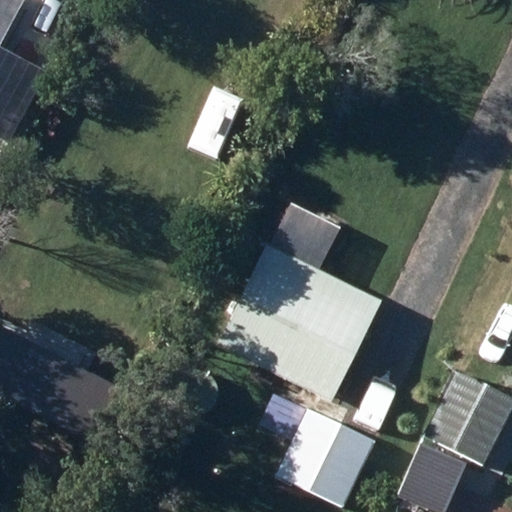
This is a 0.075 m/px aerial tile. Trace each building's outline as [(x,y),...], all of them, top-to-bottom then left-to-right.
[(258,242),(208,340),(321,397),(371,299),(258,242)] [(448,370),(419,432),(480,460),(508,397),(448,370)] [(80,393),(31,396),(32,424),(81,422),(80,393)] [(300,405),(267,471),(336,505),(368,439),(300,405)] [(149,407),(136,438),(169,452),(183,421),(149,407)] [(416,450),(398,486),(425,499),(443,464),(416,450)]
